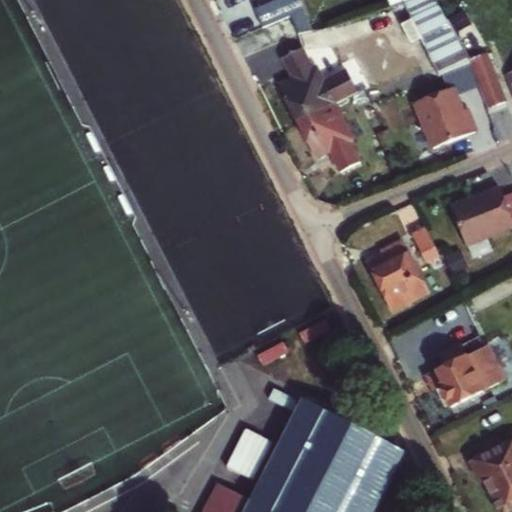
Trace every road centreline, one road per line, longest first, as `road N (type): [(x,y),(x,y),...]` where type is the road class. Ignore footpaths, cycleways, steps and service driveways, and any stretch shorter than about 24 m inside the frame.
road 1 (residential): [(311,228),(453,511)]
road 2 (residential): [(195,0),(311,228)]
road 3 (residential): [(511,150),(311,228)]
